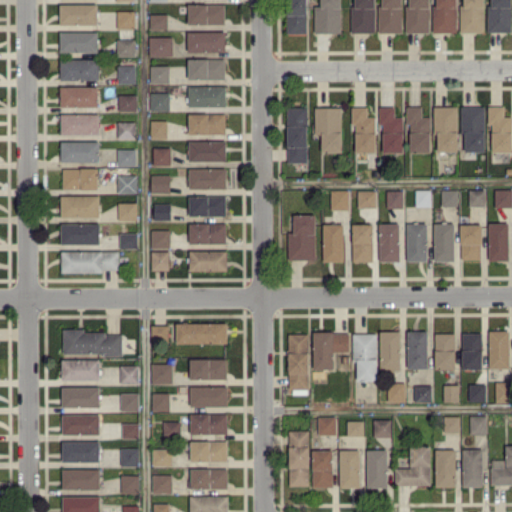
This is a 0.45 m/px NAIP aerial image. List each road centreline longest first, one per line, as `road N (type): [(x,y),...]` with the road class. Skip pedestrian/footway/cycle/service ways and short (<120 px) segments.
road 1 (residential): [(511,294),(0,298)]
road 2 (residential): [(261,0),(264,511)]
road 3 (residential): [(25,0),(28,511)]
road 4 (residential): [(262,70),(511,67)]
